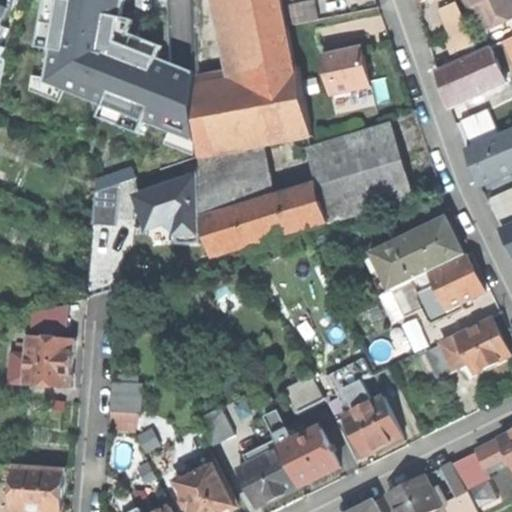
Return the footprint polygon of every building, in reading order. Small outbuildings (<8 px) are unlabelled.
[(63,0),(50,81),(198,140),(197,85),(196,71),(121,41),(127,0),(63,0)] [(295,65),(282,0),(240,0),(243,15),(247,75),(295,65)] [(474,0),(479,11),(502,0),(474,0)] [(511,18),(511,0),(502,0),(479,11),(488,30),(511,18)] [(288,8),(291,24),(323,17),(320,1),(288,8)] [(441,10),(449,29),(466,22),(457,3),(441,10)] [(446,40),(453,57),(477,47),(466,22),(449,29),(453,37),(446,40)] [(8,29),(0,24),(0,57),(4,48),(1,46),(8,29)] [(445,89),(452,105),(507,81),(492,46),(437,70),(445,89)] [(324,59),(332,98),(372,89),(368,70),(364,51),(324,59)] [(299,64),(295,65),(247,75),(197,85),(198,140),(199,159),(201,158),(263,145),(313,135),(299,64)] [(309,148),(332,222),(414,197),(392,123),(309,148)] [(474,166),(482,184),(511,170),(511,129),(467,149),(474,166)] [(271,194),(263,145),(201,158),(201,171),(202,215),(271,194)] [(138,195),(152,230),(167,224),(179,231),(179,234),(202,234),(202,215),(201,171),(138,195)] [(98,222),(120,224),(123,184),(100,192),(98,222)] [(317,184),(202,219),(214,256),(329,221),(317,184)] [(511,189),(491,198),(502,222),(511,217),(511,189)] [(409,236),(426,272),(431,270),(465,253),(456,235),(447,217),(409,236)] [(510,244),(511,247),(511,223),(503,227),(510,244)] [(413,279),(426,272),(409,236),(375,253),(393,289),(413,279)] [(382,294),(393,289),(375,253),(364,258),(382,294)] [(469,255),(433,273),(450,308),(465,301),(486,290),(478,274),(469,255)] [(433,273),(431,270),(426,272),(413,279),(426,305),(435,324),(468,307),(465,301),(450,308),(433,273)] [(426,305),(413,279),(393,289),(406,315),(426,305)] [(470,361),(475,371),(511,354),(502,335),(493,318),(458,335),(470,361)] [(457,367),(470,361),(458,335),(444,342),(457,367)] [(27,385),(72,388),(74,365),(75,340),(31,337),(29,354),(27,385)] [(457,369),(457,367),(444,342),(427,350),(440,377),(457,369)] [(18,384),(27,385),(29,354),(20,353),(18,384)] [(330,376),(337,391),(362,379),(373,374),(366,359),(330,376)] [(373,374),(362,379),(371,397),(373,402),(384,396),(373,374)] [(287,389),(298,411),(323,398),(312,376),(287,389)] [(359,403),(361,408),(368,405),(365,400),(371,397),(362,379),(337,391),(346,409),(359,403)] [(343,417),(362,455),(382,446),(403,435),(384,396),(373,402),(371,397),(365,400),(368,405),(361,408),(343,417)] [(112,398),(111,412),(138,414),(139,400),(112,398)] [(260,406),(265,417),(277,411),(272,401),(260,406)] [(265,417),(277,440),(280,447),(293,440),(278,411),(277,411),(265,417)] [(280,447),(301,487),(320,477),(341,467),(321,427),(293,440),(280,447)] [(510,456),(511,459),(511,432),(501,438),(510,456)] [(485,468),(510,456),(501,438),(476,450),(485,468)] [(283,496),(301,487),(280,447),(277,440),(247,455),(251,464),(239,470),(258,508),(283,496)] [(490,478),(485,468),(476,450),(454,461),(468,489),(490,478)] [(469,490),(468,489),(454,461),(443,467),(458,496),(469,490)] [(189,511),(227,511),(238,507),(216,462),(175,482),(184,498),(181,502),(185,510),(189,511)] [(438,487),(448,508),(459,502),(456,497),(458,496),(443,467),(425,476),(432,490),(438,487)] [(12,511),(62,511),(64,496),(66,472),(16,468),(12,511)] [(430,511),(441,507),(432,490),(425,476),(406,485),(389,493),(398,511),(430,511)] [(450,511),(448,508),(438,487),(432,490),(441,507),(430,511),(450,511)] [(479,511),(469,490),(458,496),(456,497),(459,502),(464,511),(479,511)] [(351,511),(380,511),(375,500),(358,509),(351,511)] [(464,511),(459,502),(448,508),(450,511),(464,511)]
